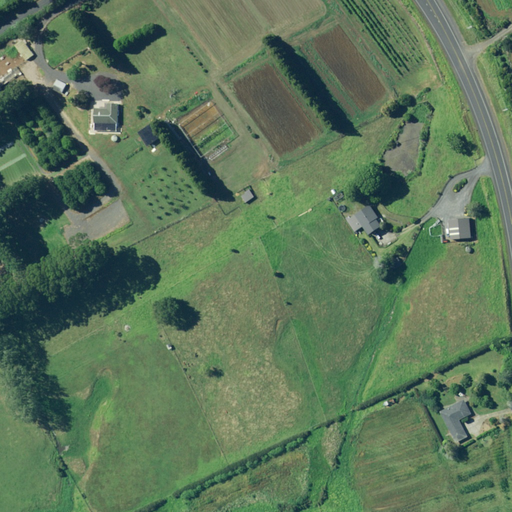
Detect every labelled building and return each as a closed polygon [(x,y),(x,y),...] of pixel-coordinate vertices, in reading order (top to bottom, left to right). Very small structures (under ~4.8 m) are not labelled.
[(22,40),(14,46),(26,61),(34,54),(22,40)] [(61,94),(66,84),(57,79),(52,89),(61,94)] [(169,84),(166,81),(153,90),(155,93),(169,84)] [(94,103),(93,123),(118,124),(119,104),(94,103)] [(250,188),(244,192),(245,193),(241,196),(245,202),(255,196),(250,188)] [(370,204),(347,221),(355,232),(362,227),(368,235),(384,224),(370,204)] [(471,219),(448,220),(450,241),(472,239),(471,219)] [(390,271),(401,265),(396,256),(385,262),(390,271)] [(393,398),(384,402),(386,407),(395,402),(393,398)] [(463,399),(439,411),(455,443),(467,437),(458,420),(470,414),(463,399)]
